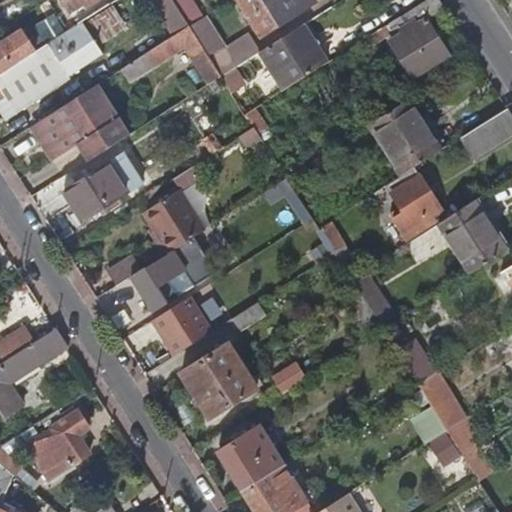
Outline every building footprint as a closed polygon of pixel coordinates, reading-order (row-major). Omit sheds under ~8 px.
[(58,0),(69,16),(87,4),(90,9),(103,0),(58,0)] [(183,18),(171,0),(153,0),(176,36),(189,28),(183,18)] [(171,0),(183,18),(189,28),(204,18),(192,0),(171,0)] [(319,3),(316,0),(234,0),(260,41),(319,3)] [(426,23),(445,10),(438,0),(429,0),(370,38),(375,47),(386,40),(413,81),(448,58),(426,23)] [(84,23),(100,48),(130,29),(114,4),(84,23)] [(210,61),(221,78),(237,68),(261,52),(248,32),(227,46),(207,16),(204,18),(189,28),(210,61)] [(84,23),(69,33),(56,41),(56,46),(46,52),(43,49),(39,52),(0,76),(0,106),(8,119),(105,56),(100,48),(84,23)] [(330,64),(305,25),(264,51),(289,91),(330,64)] [(211,85),(221,78),(210,61),(189,28),(176,36),(122,71),(126,79),(151,63),(154,69),(187,47),(211,85)] [(26,32),(0,48),(0,76),(39,52),(26,32)] [(56,41),(43,49),(46,52),(56,46),(56,41)] [(247,84),(237,68),(221,78),(226,86),(231,94),(247,84)] [(226,86),(221,78),(211,85),(210,85),(214,93),(226,86)] [(53,164),(79,146),(116,122),(96,87),(30,129),(53,164)] [(414,171),(444,151),(411,101),(365,130),(397,181),(414,171)] [(474,160),(511,135),(511,115),(509,110),(461,141),(474,160)] [(269,128),(258,111),(246,118),(254,129),(258,136),(269,128)] [(89,163),(126,138),(116,122),(79,146),(89,163)] [(258,136),(254,129),(239,138),(246,150),(261,141),(258,136)] [(211,154),(222,147),(214,133),(202,140),(211,154)] [(267,155),(260,144),(251,150),(258,161),(267,155)] [(141,186),(122,156),(65,192),(83,223),(141,186)] [(326,163),(322,157),(300,171),(304,177),(326,163)] [(202,179),(195,167),(172,181),(174,185),(141,206),(146,213),(180,193),(202,179)] [(444,217),(414,171),(397,181),(387,188),(401,208),(391,216),(406,241),(444,217)] [(318,203),(303,179),(291,187),(307,212),(318,203)] [(151,228),(168,255),(190,241),(205,232),(180,193),(146,213),(143,216),(151,228)] [(511,249),(511,245),(481,197),(445,220),(478,270),(511,249)] [(351,281),(359,275),(328,226),(319,231),(334,255),(351,281)] [(168,255),(151,228),(147,231),(164,257),(168,255)] [(216,238),(210,228),(205,232),(190,241),(196,251),(216,238)] [(196,251),(190,241),(168,255),(164,257),(142,272),(131,278),(153,314),(178,299),(169,283),(185,273),(203,261),(200,256),(196,251)] [(301,272),(329,260),(323,246),(295,259),(301,272)] [(109,273),(117,288),(131,278),(142,272),(133,257),(109,273)] [(511,267),(503,272),(511,285),(511,267)] [(393,325),(361,274),(359,275),(351,281),(363,301),(383,331),(393,325)] [(374,337),(383,331),(363,301),(354,306),(374,337)] [(257,304),(226,324),(234,335),(264,316),(257,304)] [(179,321),(194,344),(209,334),(195,310),(179,321)] [(408,347),(393,325),(383,331),(397,353),(408,347)] [(68,349),(56,330),(34,344),(6,362),(0,365),(0,408),(6,419),(24,407),(10,386),(68,349)] [(0,346),(0,353),(6,362),(34,344),(25,330),(0,346)] [(413,343),(408,347),(397,353),(415,382),(418,387),(434,378),(413,343)] [(209,420),(256,389),(249,378),(228,345),(181,375),(209,420)] [(280,393),(306,379),(296,362),(270,376),(280,393)] [(249,378),(256,389),(264,384),(257,373),(249,378)] [(447,433),(467,420),(453,396),(432,408),(433,410),(447,433)] [(430,444),(447,433),(433,410),(416,420),(430,444)] [(89,429),(78,414),(50,431),(61,447),(49,455),(60,472),(89,452),(78,435),(89,429)] [(479,430),(471,418),(467,420),(447,433),(461,454),(480,483),(494,475),(479,451),(470,436),(479,430)] [(220,453),(243,491),(283,466),(259,428),(220,453)] [(61,447),(50,431),(27,446),(47,480),(60,472),(49,455),(61,447)] [(461,454),(447,433),(430,444),(428,445),(443,466),(461,454)] [(497,440),(479,451),(494,475),(509,465),(500,450),(502,448),(497,440)] [(23,466),(0,447),(0,464),(13,475),(15,476),(23,466)] [(283,466),(289,475),(300,467),(295,458),(283,466)] [(0,505),(13,475),(0,464),(0,505)] [(283,466),(243,491),(256,511),(290,511),(306,502),(289,475),(283,466)] [(359,511),(349,495),(323,511),(359,511)] [(464,511),(485,511),(487,511),(479,501),(464,511)] [(308,511),(311,510),(306,502),(290,511),(308,511)]
